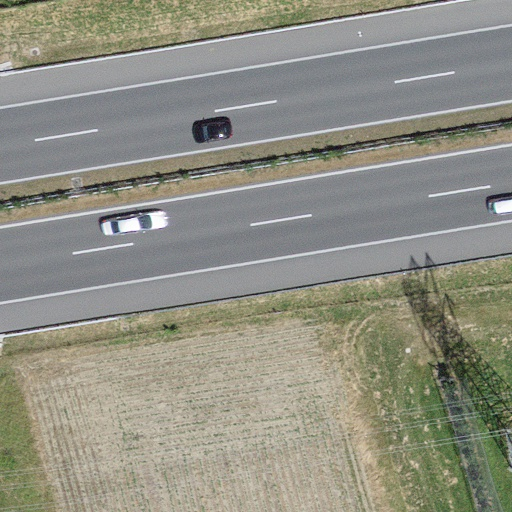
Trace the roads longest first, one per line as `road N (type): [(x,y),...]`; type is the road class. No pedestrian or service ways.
road 1 (motorway): [(511,64),(0,146)]
road 2 (motorway): [(0,265),(511,183)]
